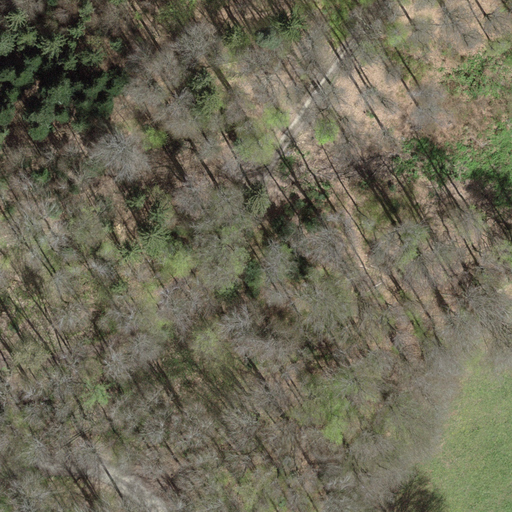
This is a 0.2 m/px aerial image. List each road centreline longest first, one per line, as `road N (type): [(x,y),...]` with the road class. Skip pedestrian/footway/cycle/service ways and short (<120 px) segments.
road 1 (track): [(386,0),(247,189)]
road 2 (track): [(151,315),(105,351),(57,369),(41,458)]
road 3 (track): [(41,458),(119,471),(155,511)]
